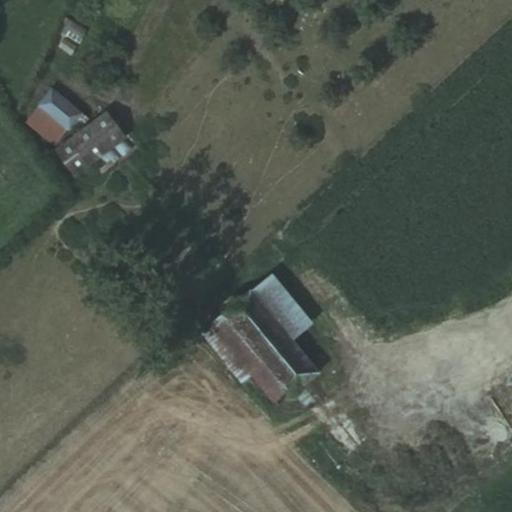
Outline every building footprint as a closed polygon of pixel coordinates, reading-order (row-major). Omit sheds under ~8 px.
[(70,133),(82,113),(54,95),(42,115),(70,133)] [(88,184),(138,147),(119,120),(68,159),(88,184)] [(307,331),(268,282),(250,297),(289,346),(307,331)] [(313,375),(289,346),(250,297),(222,319),(245,347),(286,397),(313,375)] [(245,347),(222,319),(213,327),(235,356),(245,347)] [(472,488),(511,450),(511,414),(455,467),(472,488)]
